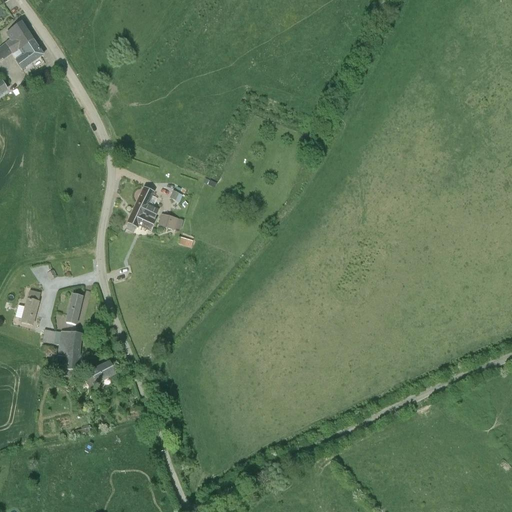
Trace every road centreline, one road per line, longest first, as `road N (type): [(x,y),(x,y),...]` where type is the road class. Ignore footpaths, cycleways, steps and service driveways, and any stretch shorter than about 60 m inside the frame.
road 1 (unclassified): [(190,511),(104,287),(105,137),(18,0)]
road 2 (unclassified): [(207,511),(272,467),(511,356)]
